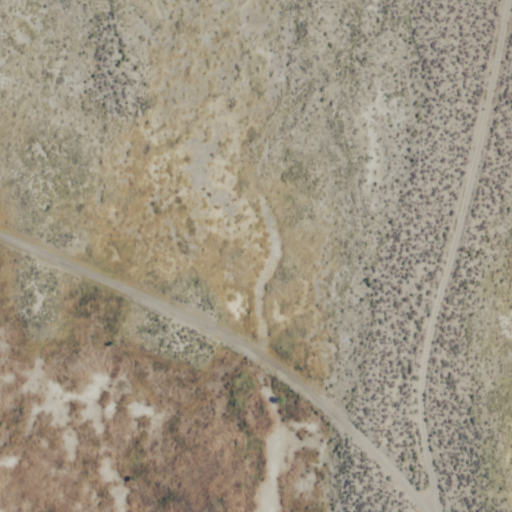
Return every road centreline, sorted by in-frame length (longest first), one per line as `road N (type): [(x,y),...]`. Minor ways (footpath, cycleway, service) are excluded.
road 1 (track): [(443,511),(426,376),(486,139),(511,0)]
road 2 (track): [(0,239),(256,355),(340,419),(419,511)]
